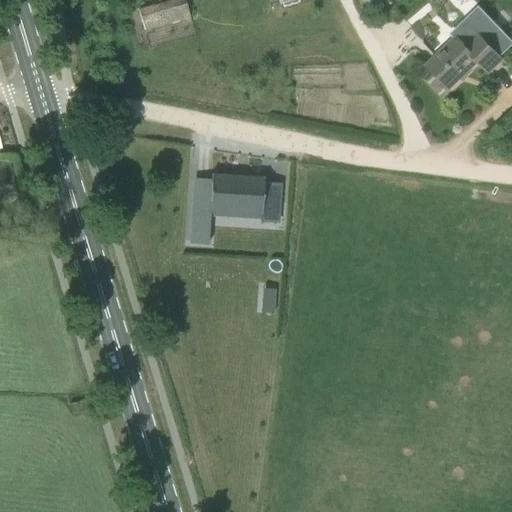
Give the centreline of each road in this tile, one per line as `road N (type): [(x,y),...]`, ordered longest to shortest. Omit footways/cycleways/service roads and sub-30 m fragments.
road 1 (primary): [(165,511),(12,0)]
road 2 (track): [(511,177),(386,162),(146,110),(0,95)]
